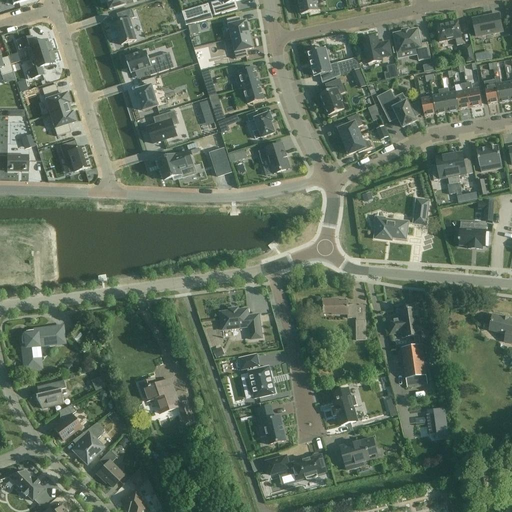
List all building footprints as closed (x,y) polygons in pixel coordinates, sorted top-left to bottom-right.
[(106,0),(107,2),(108,2),(110,11),(126,6),(134,3),(132,0),(106,0)] [(217,0),(218,2),(212,4),(215,15),(222,13),(222,14),(237,10),(235,2),(242,0),(217,0)] [(298,0),(301,15),(318,12),(316,4),(318,3),(316,0),(298,0)] [(208,5),(182,13),(185,22),(186,26),(208,21),(206,16),(211,15),(208,5)] [(120,23),(115,24),(122,46),(137,41),(130,20),(135,19),(132,10),(117,15),(120,23)] [(487,18),(473,21),(476,37),(503,32),(500,15),(487,18)] [(239,17),(226,20),(228,27),(230,27),(233,40),(249,35),(246,22),(240,23),(239,17)] [(436,26),(439,43),(456,40),(457,47),(463,45),(462,39),(458,22),(436,26)] [(197,25),(188,27),(190,36),(199,34),(197,25)] [(421,45),(418,30),(394,35),(396,42),(398,54),(416,50),(418,62),(431,59),(428,44),(421,45)] [(329,35),(330,41),(342,39),(341,33),(329,35)] [(249,35),(233,40),(236,53),(234,53),(236,60),(248,57),(247,51),(253,49),(249,35)] [(34,37),(19,42),(21,50),(28,48),(32,58),(53,52),(49,40),(36,44),(34,37)] [(377,38),(363,41),(367,65),(382,62),(381,58),(391,56),(389,43),(382,44),(382,46),(379,46),(377,38)] [(467,63),(474,62),(471,46),(463,48),(467,63)] [(0,48),(0,66),(1,67),(3,74),(14,70),(9,56),(3,58),(0,48)] [(325,49),(308,53),(314,77),(320,76),(322,84),(351,73),(359,69),(360,69),(359,64),(356,59),(338,64),(330,66),(325,49)] [(35,69),(28,71),(31,80),(46,75),(44,67),(56,63),(53,52),(32,58),(35,69)] [(126,58),(125,59),(131,75),(131,74),(148,69),(151,77),(175,70),(170,54),(150,61),(147,52),(146,52),(146,53),(139,55),(139,54),(133,56),(134,57),(126,59),(126,58)] [(426,74),(436,72),(435,64),(425,66),(426,74)] [(396,65),(389,66),(390,71),(391,71),(392,80),(399,78),(396,65)] [(243,89),(260,84),(255,68),(239,73),(234,75),(239,91),(244,89),(243,89)] [(408,77),(406,68),(398,70),(400,78),(408,77)] [(359,69),(351,73),(354,79),(362,76),(359,69)] [(210,72),(202,74),(205,84),(213,82),(210,72)] [(143,89),(136,92),(142,112),(158,107),(151,88),(157,86),(154,78),(141,83),(143,89)] [(495,81),(499,104),(500,104),(511,102),(508,83),(501,84),(500,78),(495,79),(495,81)] [(345,93),(340,80),(326,86),(329,92),(320,95),(329,117),(331,116),(331,118),(338,115),(337,113),(345,110),(341,103),(343,102),(340,95),(345,93)] [(488,106),(499,104),(495,81),(484,83),(485,88),(486,92),(488,106)] [(472,83),(467,84),(471,109),(482,106),(479,89),(473,90),(472,83)] [(265,101),(260,84),(243,89),(244,89),(248,105),(265,101)] [(459,111),(471,109),(467,84),(462,85),(463,92),(457,93),(456,93),(459,111)] [(58,86),(44,90),(53,116),(72,110),(70,105),(72,105),(69,95),(62,97),(58,86)] [(460,111),(459,111),(456,93),(450,94),(449,89),(444,90),(448,113),(460,111)] [(433,97),(433,98),(436,115),(436,116),(448,113),(444,90),(439,91),(440,96),(433,97)] [(407,102),(398,106),(391,92),(378,98),(389,120),(397,116),(403,128),(417,122),(415,118),(409,106),(407,102)] [(425,117),(436,115),(433,98),(421,100),(423,108),(425,117)] [(419,102),(411,106),(417,118),(421,115),(419,102)] [(375,106),(369,109),(371,115),(378,112),(375,106)] [(72,110),(53,116),(60,137),(73,133),(71,126),(78,123),(75,114),(73,114),(72,110)] [(156,125),(148,128),(153,145),(177,137),(174,127),(179,125),(175,112),(154,119),(154,120),(157,119),(158,123),(156,124),(156,125)] [(253,114),(247,116),(250,122),(255,120),(259,131),(254,133),(257,140),(262,138),(262,139),(263,139),(275,134),(276,134),(275,133),(271,123),(272,122),(273,123),(273,122),(270,114),(269,114),(259,118),(257,113),(258,113),(257,112),(257,113),(253,114)] [(344,143),(361,136),(357,128),(363,126),(359,115),(347,119),(350,125),(339,130),(344,143)] [(225,121),(218,124),(222,134),(229,131),(225,121)] [(388,138),(384,127),(378,129),(383,140),(388,138)] [(361,136),(344,143),(349,156),(354,154),(358,152),(359,154),(372,148),(370,142),(364,144),(361,136)] [(36,137),(28,140),(31,151),(39,149),(36,137)] [(75,142),(59,147),(64,161),(69,159),(74,174),(90,169),(83,148),(77,150),(75,142)] [(282,145),(265,150),(265,151),(259,153),(261,161),(268,159),(273,175),(290,169),(287,159),(288,158),(287,158),(285,154),(286,153),(285,153),(282,145)] [(498,147),(477,151),(480,168),(497,165),(498,170),(502,169),(498,147)] [(244,150),(228,156),(230,164),(247,159),(244,150)] [(463,153),(449,156),(455,185),(460,184),(459,177),(466,176),(473,174),(470,160),(464,161),(463,153)] [(31,156),(9,156),(9,172),(31,172),(31,156)] [(156,166),(154,167),(156,173),(158,172),(162,184),(171,181),(172,184),(181,181),(178,173),(193,169),(189,158),(181,160),(180,156),(173,158),(173,157),(155,163),(156,166)] [(227,156),(215,159),(220,176),(232,172),(227,156)] [(455,185),(449,156),(436,159),(437,166),(431,167),(434,182),(441,180),(441,181),(448,179),(449,186),(455,185)] [(359,174),(361,178),(370,174),(368,170),(359,174)] [(477,182),(480,197),(487,196),(484,181),(477,182)] [(417,201),(414,224),(426,226),(429,202),(417,201)] [(484,210),(484,222),(493,222),(493,211),(484,210)] [(406,240),(408,223),(375,219),(374,228),(376,228),(375,239),(392,241),(392,238),(406,240)] [(457,232),(457,240),(459,241),(459,242),(461,242),(460,247),(469,247),(469,250),(471,250),(483,250),(483,248),(485,248),(486,231),(486,225),(478,225),(473,224),(472,224),(472,231),(461,230),(461,232),(457,232)] [(348,319),(356,319),(356,305),(348,306),(348,303),(333,303),(333,300),(323,300),(324,314),(332,314),(332,315),(348,315),(348,319)] [(400,312),(401,320),(397,321),(397,320),(388,321),(390,335),(403,333),(404,338),(414,337),(416,347),(402,349),(408,388),(413,387),(411,378),(427,376),(422,346),(420,346),(419,336),(421,336),(417,309),(409,310),(409,309),(407,309),(407,310),(400,312)] [(262,339),(259,315),(249,317),(248,310),(220,313),(222,331),(250,328),(251,340),(262,339)] [(511,344),(511,319),(493,315),(489,331),(506,335),(504,343),(511,344)] [(356,321),(356,341),(366,341),(366,336),(366,321),(356,321)] [(22,336),(21,340),(25,370),(41,369),(40,359),(37,359),(36,347),(64,344),(63,329),(51,331),(51,329),(28,332),(24,333),(22,336)] [(216,358),(224,355),(221,347),(213,351),(216,358)] [(249,372),(248,373),(255,400),(275,395),(269,368),(257,370),(257,368),(259,367),(257,356),(239,360),(242,371),(249,369),(249,372)] [(90,379),(94,391),(103,388),(99,375),(90,379)] [(161,415),(179,408),(185,425),(194,422),(187,402),(178,405),(170,381),(154,386),(151,387),(149,381),(140,385),(146,403),(155,400),(161,415)] [(39,396),(35,396),(42,410),(64,405),(61,396),(66,394),(64,382),(37,389),(39,396)] [(353,408),(357,407),(355,397),(351,398),(348,390),(334,394),(336,402),(334,403),(335,409),(332,409),(335,418),(338,417),(340,427),(357,422),(353,408)] [(387,402),(391,418),(398,417),(394,400),(387,402)] [(322,419),(332,418),(330,403),(320,404),(322,419)] [(54,429),(63,442),(81,428),(72,416),(76,412),(71,406),(59,412),(65,421),(54,429)] [(271,407),(259,410),(262,425),(264,425),(269,446),(286,442),(281,417),(274,419),(271,407)] [(434,415),(426,416),(429,435),(436,434),(437,439),(447,438),(443,409),(433,410),(434,415)] [(112,412),(107,416),(110,421),(116,417),(112,412)] [(96,424),(73,442),(77,447),(73,452),(87,466),(104,448),(96,441),(105,433),(96,424)] [(124,436),(118,443),(123,448),(129,442),(124,436)] [(359,443),(341,448),(345,463),(347,471),(358,469),(356,465),(378,459),(373,439),(359,443)] [(101,460),(99,462),(104,467),(97,475),(104,482),(105,480),(113,488),(124,477),(111,464),(117,458),(110,451),(105,456),(101,460)] [(306,479),(307,481),(311,481),(315,480),(318,478),(318,476),(326,474),(321,456),(320,457),(320,455),(317,455),(315,455),(313,456),(312,458),(312,459),(309,460),(304,461),(293,464),(293,465),(289,466),(287,457),(266,462),(269,473),(270,477),(290,471),(291,476),(295,475),(297,482),(306,479)] [(84,473),(89,478),(94,473),(89,469),(84,473)] [(143,469),(130,482),(137,489),(146,480),(147,478),(143,469)] [(25,472),(8,478),(22,491),(21,493),(26,498),(27,496),(33,502),(44,491),(38,485),(40,484),(34,479),(33,480),(25,472)] [(129,511),(148,511),(136,492),(122,501),(123,501),(121,502),(127,511),(129,511)]
